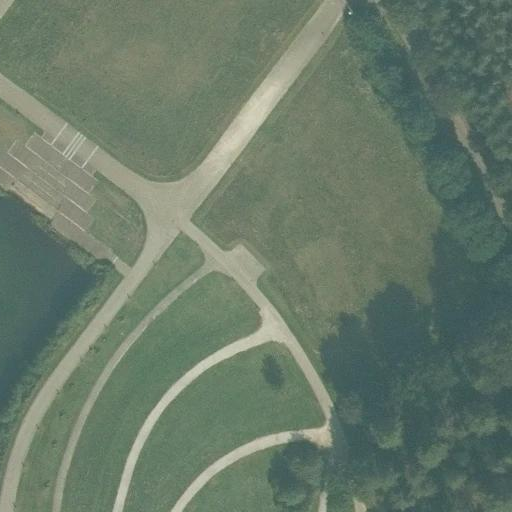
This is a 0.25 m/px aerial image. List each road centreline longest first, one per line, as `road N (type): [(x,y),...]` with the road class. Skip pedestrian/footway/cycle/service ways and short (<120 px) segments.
road 1 (track): [(360,511),(309,372),(251,292),(177,218)]
road 2 (unclassified): [(511,250),(374,0)]
road 3 (unclassified): [(338,0),(177,218)]
road 4 (unclassified): [(0,85),(177,218)]
